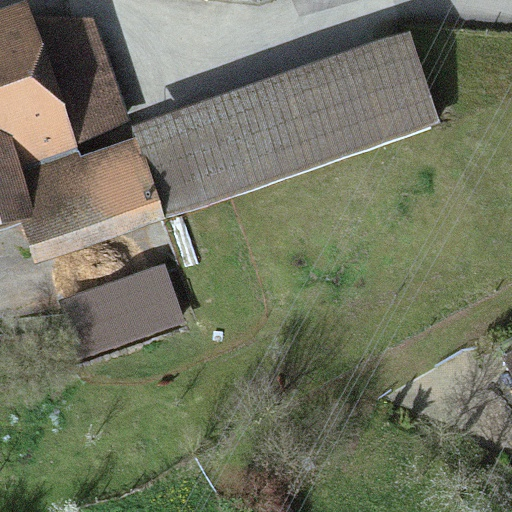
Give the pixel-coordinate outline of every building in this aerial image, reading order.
[(261,0),(188,0),(211,8),(213,0),(224,0),(257,12),(261,0)] [(34,28),(25,9),(0,17),(0,238),(21,232),(36,272),(164,227),(136,148),(82,164),(79,155),(127,127),(124,122),(130,119),(95,22),(34,28)] [(133,138),(136,148),(164,227),(441,129),(409,41),(133,138)] [(165,272),(58,308),(78,365),(185,329),(165,272)] [(511,357),(502,362),(511,380),(511,357)]
